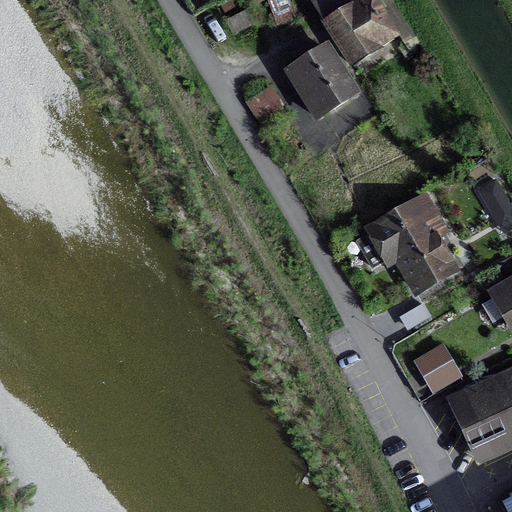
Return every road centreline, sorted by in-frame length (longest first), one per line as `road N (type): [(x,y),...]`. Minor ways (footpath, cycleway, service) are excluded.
road 1 (residential): [(317,253),(165,0)]
road 2 (residential): [(317,253),(450,511)]
